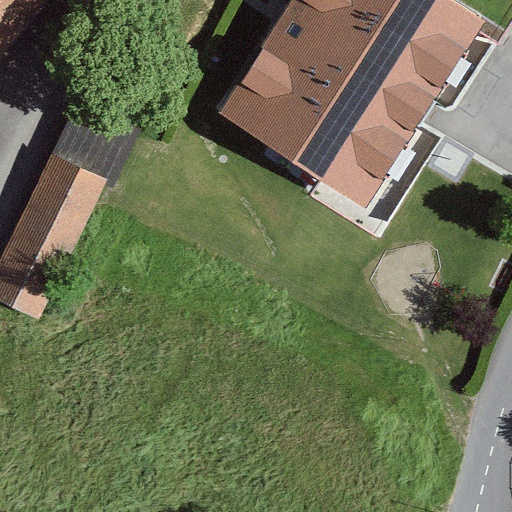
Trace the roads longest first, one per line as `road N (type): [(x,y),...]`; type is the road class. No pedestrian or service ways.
road 1 (residential): [(0,207),(30,130),(115,0)]
road 2 (residential): [(480,511),(511,383)]
